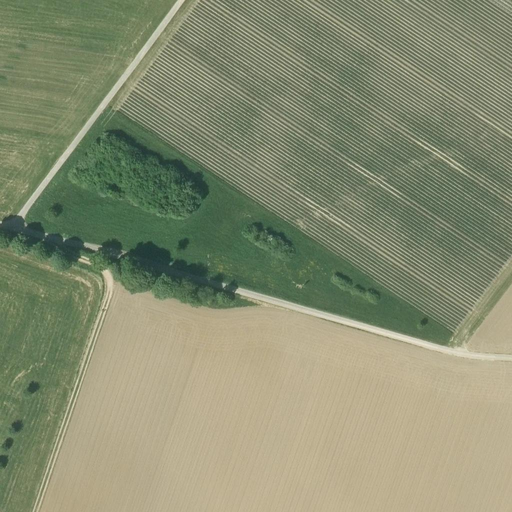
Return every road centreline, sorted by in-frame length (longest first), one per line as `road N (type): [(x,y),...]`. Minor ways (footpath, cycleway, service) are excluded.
road 1 (unclassified): [(0,226),(456,354),(511,359)]
road 2 (track): [(33,511),(109,291),(98,266),(41,236)]
road 3 (track): [(181,0),(11,229)]
